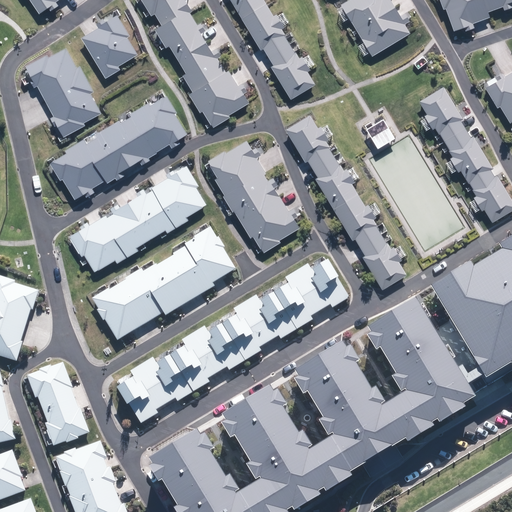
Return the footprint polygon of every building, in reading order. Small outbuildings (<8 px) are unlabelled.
[(28,0),(38,15),(61,0),(28,0)] [(185,0),(141,0),(158,27),(152,30),(163,49),(168,46),(184,73),(179,76),(212,129),(250,106),(185,0)] [(229,0),(289,99),(315,83),(264,0),(229,0)] [(410,33),(389,0),(347,0),(339,5),(371,57),(410,33)] [(511,0),(440,0),(452,31),(489,17),(488,13),(511,4),(511,0)] [(117,15),(81,37),(106,79),(121,70),(119,66),(138,55),(127,37),(130,35),(117,15)] [(101,114),(66,49),(48,58),(46,55),(24,67),(63,139),(86,126),(84,123),(101,114)] [(511,71),(484,88),(506,125),(511,121),(511,71)] [(417,101),(491,222),(511,209),(511,201),(442,86),(417,101)] [(119,121),(50,164),(72,200),(105,180),(107,183),(186,134),(174,114),(176,113),(166,96),(121,124),(119,121)] [(283,129),(381,289),(406,274),(309,114),(283,129)] [(388,127),(370,137),(376,149),(395,139),(388,127)] [(300,230),(245,140),(208,163),(262,252),(300,230)] [(94,272),(207,204),(184,166),(72,234),(94,272)] [(92,300),(117,341),(235,270),(210,228),(92,300)] [(511,234),(427,285),(485,383),(506,371),(511,379),(511,378),(511,234)] [(114,381),(140,424),(348,299),(322,256),(114,381)] [(0,357),(16,362),(38,291),(0,279),(0,357)] [(150,451),(186,511),(272,511),(400,436),(402,439),(461,404),(458,400),(470,393),(411,295),(363,324),(400,386),(374,402),(337,340),(290,368),(326,429),(298,445),(262,385),(221,409),(260,473),(229,492),(191,427),(150,451)] [(27,377),(53,447),(90,433),(63,363),(27,377)] [(0,444),(15,441),(0,372),(0,444)] [(56,458),(75,511),(126,511),(100,442),(56,458)] [(12,451),(0,455),(0,500),(27,491),(12,451)] [(35,511),(30,499),(0,509),(0,511),(35,511)]
